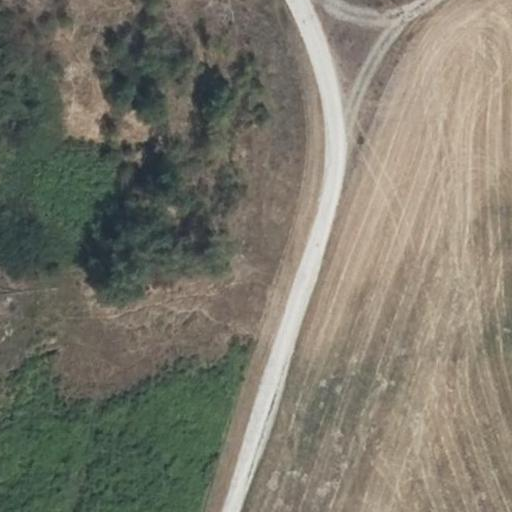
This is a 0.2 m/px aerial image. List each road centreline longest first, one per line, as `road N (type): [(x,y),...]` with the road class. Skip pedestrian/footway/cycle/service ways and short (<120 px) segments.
road 1 (track): [(297,0),(331,74),(335,177),(232,511)]
road 2 (track): [(331,74),(430,0)]
